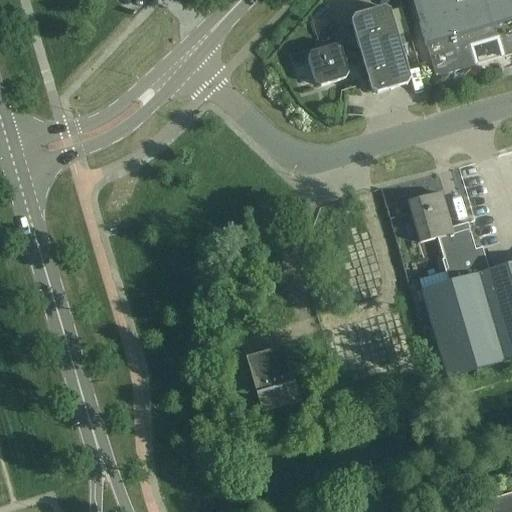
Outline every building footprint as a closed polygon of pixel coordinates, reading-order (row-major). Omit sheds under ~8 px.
[(511,0),(411,0),(425,47),(427,47),(434,74),(439,76),(494,60),(506,56),(509,52),(511,50),(511,0)] [(346,66),(362,61),(371,92),(377,95),(406,86),(410,80),(390,12),(384,8),(354,17),(350,23),(359,54),(343,58),(341,50),(335,47),(310,54),(307,60),(314,84),(320,88),(345,80),(348,74),(346,66)] [(437,239),(443,260),(443,261),(475,251),(474,249),(467,224),(450,229),(440,194),(408,204),(419,244),(437,239)] [(475,251),(443,261),(443,260),(441,261),(448,284),(421,291),(447,380),(511,360),(511,264),(489,272),(481,247),(474,249),(475,251)] [(281,353),(250,361),(260,393),(256,394),(256,396),(260,395),(264,409),(295,400),(291,386),(295,385),(294,383),(290,384),(281,353)] [(511,511),(511,494),(487,502),(490,511),(511,511)] [(490,511),(487,502),(452,511),(490,511)]
